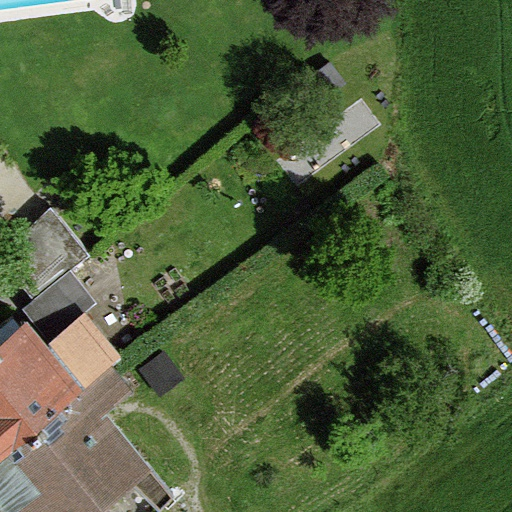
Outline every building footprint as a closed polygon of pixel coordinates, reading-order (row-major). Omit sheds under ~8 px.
[(1,257),(37,298),(74,269),(92,254),(54,207),(1,257)] [(27,306),(34,315),(53,340),(89,312),(100,303),(74,269),(37,298),(27,306)] [(89,312),(53,340),(88,384),(115,363),(124,356),(89,312)] [(0,454),(88,384),(53,340),(34,315),(0,341),(0,454)] [(134,389),(115,363),(88,384),(0,454),(0,511),(96,511),(150,466),(107,410),(134,389)]
